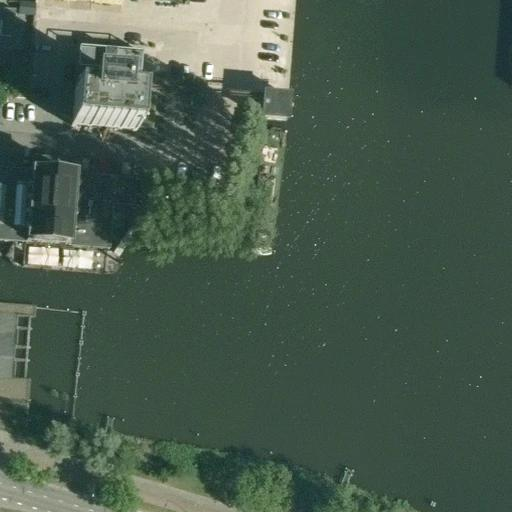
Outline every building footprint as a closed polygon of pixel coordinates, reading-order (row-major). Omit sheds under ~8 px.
[(0,30),(21,32),(22,25),(13,24),(15,11),(0,9),(0,30)] [(0,61),(11,63),(10,77),(28,78),(31,53),(19,52),(21,32),(0,30),(0,61)] [(74,91),(71,127),(136,132),(139,96),(136,96),(140,52),(93,49),(77,47),(76,67),(75,78),(74,91)] [(287,124),(290,95),(261,93),(259,121),(287,124)] [(299,110),(263,265),(280,269),(316,114),(299,110)] [(75,175),(0,169),(0,241),(109,250),(112,205),(133,207),(135,181),(115,179),(75,175)] [(511,511),(511,501),(466,484),(455,511),(511,511)]
